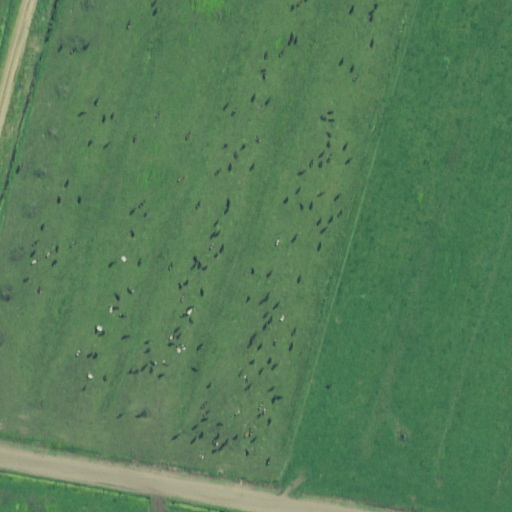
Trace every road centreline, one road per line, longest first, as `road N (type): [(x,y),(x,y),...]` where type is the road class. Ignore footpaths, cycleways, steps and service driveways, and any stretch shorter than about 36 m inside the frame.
road 1 (track): [(0,443),(388,511)]
road 2 (track): [(53,0),(0,204)]
